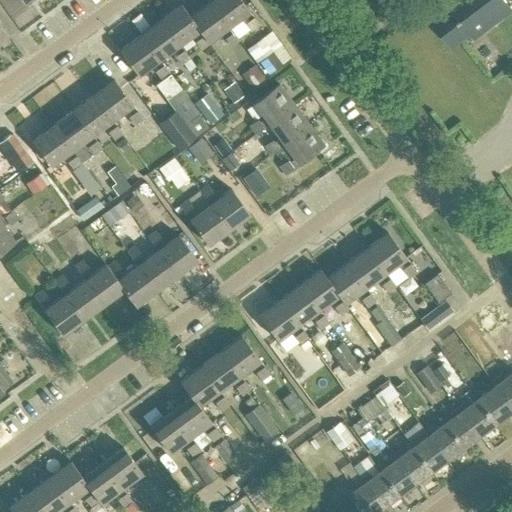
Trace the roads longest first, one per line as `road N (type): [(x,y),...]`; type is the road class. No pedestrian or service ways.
road 1 (residential): [(0,453),(407,155)]
road 2 (residential): [(407,155),(292,0)]
road 3 (residential): [(511,293),(407,155)]
road 4 (residential): [(0,94),(125,0)]
